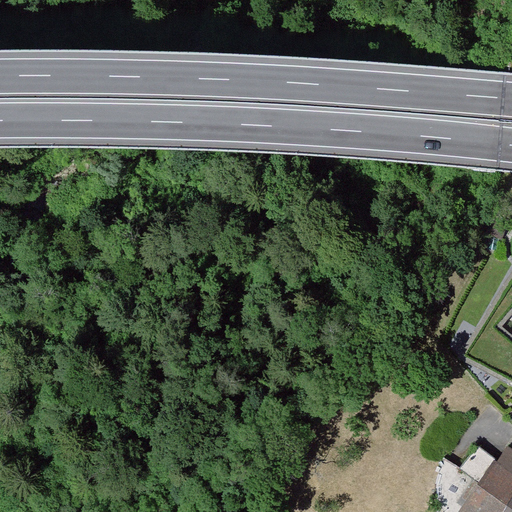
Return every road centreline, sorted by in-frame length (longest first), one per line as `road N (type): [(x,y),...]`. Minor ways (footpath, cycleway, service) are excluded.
road 1 (motorway): [(0,122),(232,125),(511,145)]
road 2 (motorway): [(511,97),(302,81),(0,75)]
